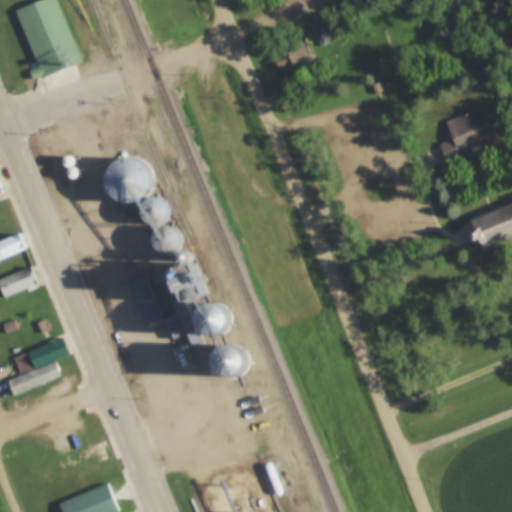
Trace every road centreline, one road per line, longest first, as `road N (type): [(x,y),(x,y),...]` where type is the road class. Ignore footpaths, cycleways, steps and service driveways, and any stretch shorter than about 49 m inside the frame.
road 1 (residential): [(426,511),(233,38)]
road 2 (tertiary): [(162,511),(0,124)]
road 3 (residential): [(0,124),(318,0)]
road 4 (residential): [(0,433),(111,386)]
